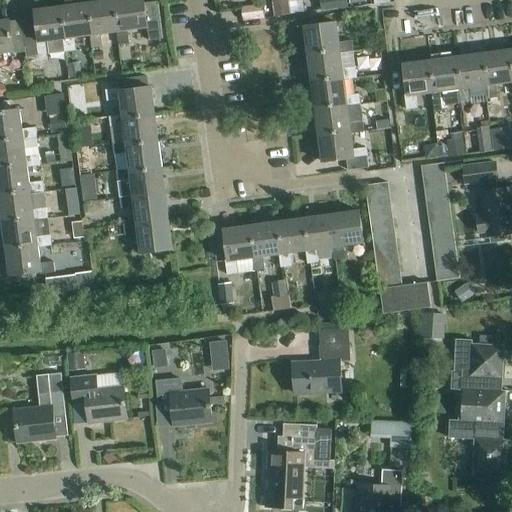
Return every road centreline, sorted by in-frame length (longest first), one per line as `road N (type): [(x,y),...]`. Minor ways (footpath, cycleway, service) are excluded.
road 1 (residential): [(262,161),(217,166),(198,0)]
road 2 (residential): [(177,511),(124,479),(0,494)]
road 3 (residential): [(232,511),(239,496),(241,342)]
